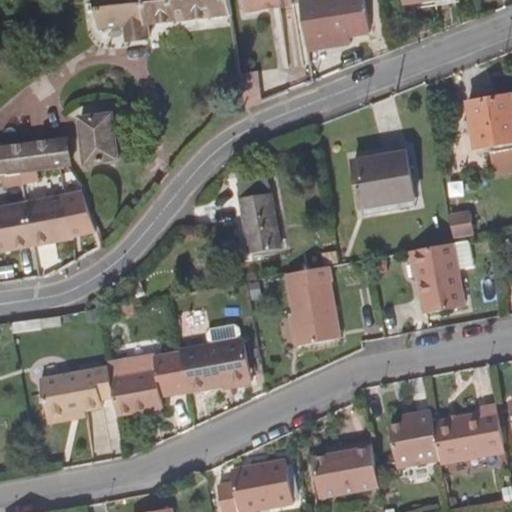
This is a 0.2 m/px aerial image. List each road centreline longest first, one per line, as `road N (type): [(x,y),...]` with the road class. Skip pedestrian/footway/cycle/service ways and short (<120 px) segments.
road 1 (residential): [(0,307),(50,300),(100,277),(213,151),(511,27)]
road 2 (residential): [(0,501),(141,473),(360,372),(511,344)]
